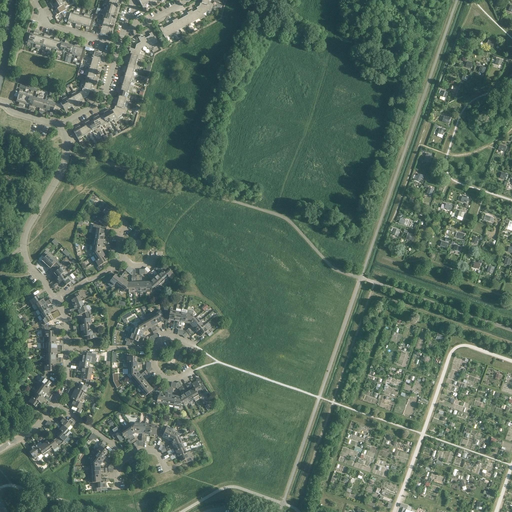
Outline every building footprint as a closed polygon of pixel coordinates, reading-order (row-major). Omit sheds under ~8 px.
[(62,3),(61,0),(50,6),(51,8),(54,7),(56,9),(67,3),(65,1),(62,3)] [(147,4),(144,0),(138,0),(140,2),(144,10),(146,9),(145,6),(147,4)] [(116,5),(104,1),(104,4),(107,5),(106,8),(118,11),(119,9),(115,8),(116,5)] [(68,6),(67,3),(56,9),(57,12),(54,14),(56,16),(61,13),(64,17),(68,12),(65,7),(68,6)] [(212,7),(200,3),(199,6),(196,8),(197,10),(202,19),(205,17),(203,14),(207,12),(207,11),(211,12),(212,7)] [(191,10),(189,11),(195,22),(199,19),(200,20),(202,19),(197,10),(192,12),(191,10)] [(73,14),(68,12),(64,17),(69,19),(67,25),(69,26),(70,23),(73,23),(76,11),(74,11),(73,14)] [(195,22),(189,11),(186,12),(188,15),(183,18),(188,27),(191,25),(190,24),(195,22)] [(113,16),(101,12),(101,15),(104,15),(103,18),(115,22),(116,19),(112,18),(113,16)] [(83,17),(81,16),(77,28),(80,29),(81,25),(84,26),(87,14),(84,14),(83,17)] [(188,27),(183,18),(178,21),(176,18),(174,19),(180,30),(184,27),(185,28),(188,27)] [(180,30),(174,19),(172,20),(173,23),(168,26),(173,35),(176,33),(175,32),(180,30)] [(110,26),(98,23),(98,25),(101,26),(100,29),(112,32),(113,30),(109,29),(110,26)] [(161,26),(159,27),(165,38),(169,35),(170,36),(173,35),(168,26),(163,29),(161,26)] [(36,32),(34,31),(33,34),(30,34),(26,45),(29,46),(30,43),(33,44),(36,32)] [(157,42),(151,32),(149,33),(150,36),(145,39),(150,48),(153,46),(152,45),(157,42)] [(47,35),(44,34),(43,37),(41,37),(37,48),(39,49),(40,46),(43,47),(47,35)] [(141,38),(140,35),(137,37),(141,43),(136,45),(141,49),(146,46),(148,49),(150,48),(145,39),(144,37),(141,38)] [(57,38),(55,37),(54,40),(51,40),(47,51),(50,52),(51,49),(54,50),(57,38)] [(68,41),(65,40),(64,43),(61,43),(58,54),(60,55),(61,52),(64,53),(68,41)] [(78,44),(75,43),(75,46),(72,46),(68,57),(71,58),(72,55),(75,56),(78,44)] [(141,49),(136,45),(135,49),(129,48),(128,50),(131,51),(130,54),(142,58),(143,55),(139,54),(141,49)] [(92,54),(92,57),(103,61),(104,58),(101,57),(102,54),(91,51),(90,51),(89,53),(92,54)] [(137,62),(125,58),(125,61),(128,62),(127,64),(139,68),(140,65),(136,64),(137,62)] [(99,65),(87,61),(86,64),(89,65),(89,67),(100,71),(101,68),(98,67),(99,65)] [(134,72),(122,69),(122,71),(125,72),(124,75),(136,78),(137,76),(133,75),(134,72)] [(96,75),(84,72),(83,74),(86,75),(86,78),(97,81),(98,79),(95,78),(96,75)] [(136,78),(124,75),(123,78),(120,77),(119,79),(134,84),(135,81),(136,78)] [(134,84),(119,79),(119,82),(122,83),(121,85),(133,89),(134,87),(134,84)] [(93,85),(81,82),(80,85),(83,85),(82,91),(88,96),(89,90),(94,92),(95,89),(92,88),(93,85)] [(128,93),(116,90),(116,92),(119,93),(118,96),(130,99),(131,97),(127,96),(128,93)] [(75,91),(73,92),(79,103),(81,101),(83,104),(85,103),(83,99),(88,96),(82,91),(77,94),(75,91)] [(27,95),(24,95),(21,106),(23,107),(24,104),(27,105),(30,93),(28,92),(27,95)] [(79,103),(73,92),(71,93),(72,96),(70,98),(76,108),(78,107),(76,104),(79,103)] [(37,98),(34,98),(31,109),(33,110),(34,107),(37,108),(40,96),(38,95),(37,98)] [(66,96),(63,97),(69,108),(72,107),(74,110),(76,108),(70,98),(67,99),(66,96)] [(69,108),(63,97),(61,98),(63,101),(58,104),(59,110),(63,108),(66,114),(68,112),(67,109),(69,108)] [(47,101),(45,100),(41,112),(44,113),(45,110),(47,111),(51,99),(48,98),(47,101)] [(53,99),(51,99),(47,111),(50,111),(49,115),(52,115),(54,109),(59,110),(58,104),(52,103),(53,99)] [(125,103),(113,100),(113,102),(116,103),(115,106),(127,110),(128,107),(124,106),(125,103)] [(127,110),(115,106),(114,109),(111,111),(117,121),(120,120),(118,117),(122,115),(122,114),(125,115),(127,110)] [(109,112),(107,109),(105,110),(111,121),(113,120),(115,123),(117,121),(111,111),(109,112)] [(111,121),(105,110),(103,112),(105,115),(102,116),(108,127),(110,125),(108,122),(111,121)] [(99,117),(98,114),(96,116),(102,126),(104,125),(106,128),(108,127),(102,116),(99,117)] [(102,126),(96,116),(94,117),(95,120),(93,121),(99,132),(100,131),(101,131),(99,128),(102,126)] [(90,122),(88,120),(86,121),(92,132),(95,130),(96,133),(99,132),(93,121),(90,122)] [(92,132),(86,121),(84,122),(86,125),(83,126),(89,137),(91,136),(90,133),(92,132)] [(81,128),(79,125),(77,126),(83,137),(85,135),(87,138),(89,137),(83,126),(81,128)] [(83,137),(77,126),(75,127),(76,130),(73,132),(79,142),(82,141),(80,138),(83,137)] [(102,213),(103,214),(110,219),(113,214),(109,211),(111,208),(106,204),(104,207),(105,208),(102,213)] [(110,219),(103,214),(99,218),(98,217),(96,220),(103,225),(103,226),(106,227),(108,225),(107,224),(111,219),(110,219)] [(95,229),(94,234),(104,236),(105,230),(106,230),(106,227),(103,226),(100,226),(100,229),(95,229)] [(95,252),(96,254),(102,251),(102,247),(92,246),(90,245),(90,246),(92,247),(91,251),(95,252)] [(40,262),(44,266),(51,259),(47,255),(49,253),(46,251),(42,255),(44,258),(40,262)] [(105,256),(102,251),(96,254),(93,256),(95,260),(94,261),(94,262),(95,262),(104,257),(105,256)] [(107,261),(104,257),(95,262),(98,267),(96,268),(98,271),(103,267),(102,265),(107,261)] [(55,262),(51,259),(44,266),(49,270),(53,266),(55,268),(58,266),(58,265),(60,263),(57,261),(55,262)] [(58,266),(55,268),(57,270),(53,274),(56,278),(56,279),(63,273),(64,273),(61,268),(62,267),(60,264),(58,266)] [(167,268),(163,271),(163,272),(169,278),(170,279),(174,275),(175,277),(178,274),(174,270),(171,272),(167,268)] [(162,271),(158,274),(164,282),(166,283),(167,283),(165,281),(169,278),(163,272),(163,271),(162,271)] [(56,279),(56,278),(55,279),(59,284),(60,283),(68,276),(68,275),(66,277),(63,273),(56,279)] [(112,287),(113,286),(120,278),(115,274),(111,279),(109,277),(105,282),(108,284),(108,285),(111,287),(112,287)] [(164,282),(158,274),(153,278),(161,287),(162,287),(161,285),(164,282)] [(75,283),(69,276),(68,276),(60,283),(63,288),(68,284),(70,287),(75,283)] [(120,277),(120,278),(113,286),(114,287),(115,285),(119,288),(125,280),(120,277)] [(161,287),(153,278),(149,282),(153,287),(156,290),(159,287),(161,288),(161,287)] [(128,283),(125,280),(119,288),(118,290),(120,289),(123,292),(125,289),(128,289),(128,283)] [(153,287),(149,282),(145,282),(146,292),(146,294),(147,294),(147,292),(151,292),(151,289),(153,287)] [(70,300),(72,305),(82,301),(79,296),(82,295),(80,292),(74,294),(76,298),(70,300)] [(32,306),(34,305),(41,301),(38,296),(33,299),(31,296),(26,299),(28,303),(29,301),(32,306)] [(36,311),(46,304),(43,299),(41,301),(34,305),(37,309),(35,310),(36,311)] [(53,303),(52,301),(48,303),(46,304),(36,311),(36,312),(38,310),(40,314),(40,315),(48,310),(49,309),(47,306),(53,303)] [(84,306),(82,301),(72,305),(75,311),(77,310),(84,307),(84,306),(86,306),(85,305),(84,306)] [(86,306),(84,306),(84,307),(77,310),(79,315),(84,313),(86,316),(89,315),(92,313),(90,310),(88,311),(86,306)] [(40,315),(40,314),(38,316),(38,317),(40,316),(42,320),(50,315),(51,315),(48,310),(40,315)] [(165,317),(164,317),(165,321),(168,321),(168,320),(174,321),(175,311),(170,310),(169,315),(165,314),(165,317)] [(187,311),(187,313),(185,323),(189,324),(194,320),(192,317),(193,314),(188,313),(188,311),(187,311)] [(130,312),(121,318),(124,323),(127,321),(126,319),(132,315),(130,312)] [(157,312),(152,315),(157,324),(162,321),(162,322),(165,321),(164,317),(162,315),(159,317),(157,312)] [(42,320),(41,321),(44,325),(41,327),(42,330),(49,328),(48,327),(46,324),(53,320),(50,315),(42,320)] [(89,315),(86,316),(86,319),(80,320),(81,325),(81,326),(90,324),(90,325),(91,324),(91,319),(92,319),(92,315),(89,315)] [(157,324),(152,315),(148,318),(147,316),(146,316),(152,327),(157,324)] [(152,327),(146,316),(145,317),(146,319),(142,321),(147,330),(152,327)] [(197,317),(194,320),(189,324),(193,328),(202,320),(201,320),(200,321),(197,317)] [(138,327),(137,329),(137,330),(143,332),(147,330),(142,321),(141,319),(140,320),(141,321),(137,324),(138,327)] [(202,321),(202,320),(193,328),(196,333),(197,332),(204,326),(201,322),(202,321)] [(205,325),(204,326),(197,332),(201,336),(206,332),(208,335),(212,331),(210,328),(208,329),(205,325)] [(49,329),(49,328),(42,330),(42,332),(42,333),(42,336),(42,337),(42,338),(43,338),(45,338),(54,338),(54,337),(54,332),(48,332),(48,329),(49,329)] [(130,333),(131,333),(140,337),(141,337),(143,332),(137,330),(137,329),(134,328),(132,333),(131,332),(130,333)] [(93,335),(92,330),(82,331),(82,337),(89,336),(89,340),(95,339),(94,335),(93,335)] [(140,337),(131,333),(129,338),(127,338),(126,341),(131,343),(133,340),(138,342),(140,337)] [(82,356),(81,361),(81,362),(89,363),(91,363),(91,358),(93,358),(94,354),(88,353),(87,357),(82,356)] [(126,357),(126,363),(137,363),(137,357),(131,357),(131,353),(124,353),(124,357),(126,357)] [(45,366),(44,366),(44,371),(42,371),(42,374),(49,376),(49,375),(48,375),(48,372),(54,372),(54,366),(45,366)] [(138,372),(138,368),(128,368),(126,368),(126,369),(128,369),(128,374),(127,375),(130,379),(133,376),(138,372)] [(141,377),(138,372),(133,376),(130,379),(133,382),(132,384),(141,377)] [(91,375),(81,373),(80,379),(86,380),(86,383),(89,384),(92,384),(92,381),(90,380),(91,375)] [(49,376),(42,374),(41,376),(44,379),(41,383),(42,384),(49,389),(52,384),(46,380),(48,377),(49,376)] [(117,374),(112,374),(113,381),(117,388),(121,385),(118,380),(117,374)] [(145,381),(141,377),(132,384),(133,385),(134,384),(137,388),(145,381)] [(207,392),(199,378),(196,380),(196,381),(191,384),(194,388),(196,393),(197,393),(201,390),(203,393),(203,396),(205,397),(207,397),(209,395),(208,393),(207,392)] [(149,385),(145,381),(137,388),(136,389),(137,390),(138,388),(141,392),(149,385)] [(89,384),(86,383),(84,386),(79,384),(76,389),(84,393),(85,393),(88,388),(90,389),(91,386),(89,384)] [(42,384),(39,387),(37,386),(37,387),(46,394),(50,389),(49,389),(42,384)] [(153,390),(149,385),(141,392),(145,396),(149,393),(151,396),(153,394),(154,394),(155,391),(153,389),(153,390)] [(46,394),(37,387),(36,388),(38,389),(35,393),(43,399),(46,394)] [(75,388),(73,393),(84,399),(84,398),(82,397),(84,393),(76,389),(75,388)] [(194,388),(189,391),(194,400),(195,402),(200,399),(197,393),(196,393),(194,388)] [(158,392),(155,391),(154,394),(154,395),(153,402),(156,403),(162,404),(164,394),(158,393),(158,392)] [(194,400),(189,391),(184,394),(190,404),(191,404),(190,402),(194,400)] [(35,394),(33,398),(40,404),(41,404),(44,400),(43,399),(35,393),(34,392),(34,393),(35,394)] [(84,399),(73,393),(70,399),(73,400),(74,400),(79,403),(81,399),(83,399),(84,399)] [(190,404),(184,394),(179,397),(182,402),(184,406),(188,403),(189,405),(190,404)] [(179,397),(175,396),(173,406),(173,408),(174,408),(174,406),(181,407),(184,406),(182,402),(179,397)] [(36,408),(40,404),(33,398),(32,397),(28,402),(27,401),(24,404),(29,407),(31,405),(36,408)] [(74,400),(73,400),(71,405),(74,407),(72,410),(80,414),(82,410),(80,410),(83,404),(79,403),(74,400)] [(63,418),(59,423),(58,421),(56,423),(59,426),(61,424),(63,426),(67,429),(71,425),(72,427),(74,424),(70,420),(68,422),(63,418)] [(133,426),(131,428),(135,433),(139,434),(140,424),(140,422),(139,421),(139,423),(134,423),(133,426)] [(124,426),(123,426),(130,436),(135,433),(131,428),(129,425),(125,427),(124,426)] [(157,425),(151,425),(150,435),(156,435),(155,437),(158,437),(159,433),(160,431),(156,430),(157,425)] [(63,426),(59,430),(60,431),(67,437),(70,433),(71,435),(72,434),(67,429),(63,426)] [(130,436),(123,426),(122,427),(123,429),(120,431),(119,431),(125,439),(124,439),(125,440),(130,436)] [(161,431),(159,433),(158,437),(161,438),(162,437),(167,440),(171,431),(166,428),(164,433),(161,431)] [(172,429),(171,431),(167,440),(170,441),(176,439),(180,437),(178,434),(172,431),(173,429),(172,429)] [(120,442),(124,439),(125,439),(119,431),(120,431),(119,430),(114,433),(113,432),(110,434),(113,439),(116,437),(120,442)] [(60,431),(56,435),(58,437),(56,439),(60,444),(63,446),(65,443),(64,442),(68,438),(67,437),(60,431)] [(52,439),(51,437),(46,441),(47,441),(48,442),(47,442),(53,449),(52,449),(54,452),(59,449),(62,446),(60,444),(56,439),(54,441),(52,439)] [(182,442),(180,437),(176,439),(170,441),(173,447),(184,442),(184,441),(182,442)] [(44,443),(40,438),(38,439),(49,454),(50,454),(49,452),(52,449),(53,449),(47,442),(48,442),(47,441),(44,443)] [(49,454),(38,439),(36,440),(39,444),(36,446),(37,448),(40,452),(43,456),(47,453),(48,455),(49,454)] [(100,446),(96,451),(104,457),(105,457),(108,452),(103,448),(105,446),(100,442),(98,445),(100,446)] [(184,443),(184,442),(173,447),(175,452),(184,448),(183,444),(184,443)] [(36,455),(40,452),(37,448),(36,446),(35,444),(30,447),(33,452),(31,454),(34,459),(37,457),(36,455)] [(186,447),(184,448),(175,452),(177,457),(179,457),(178,456),(187,453),(185,449),(187,448),(186,447)] [(97,452),(94,456),(102,462),(106,457),(105,457),(104,457),(96,451),(96,450),(95,451),(97,452)] [(188,452),(187,453),(178,456),(179,457),(181,462),(186,460),(188,463),(193,460),(192,457),(190,458),(188,452)] [(93,463),(94,466),(93,466),(100,465),(102,462),(94,456),(92,455),(92,456),(93,457),(91,461),(93,463)] [(108,482),(108,479),(103,480),(104,482),(101,482),(96,483),(96,488),(94,488),(94,492),(101,492),(100,488),(106,488),(106,482),(108,482)]
